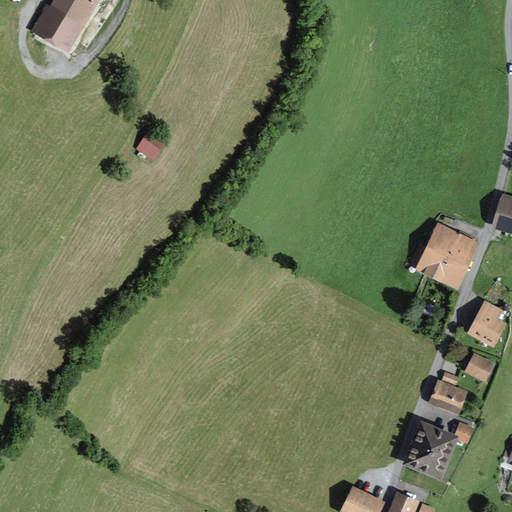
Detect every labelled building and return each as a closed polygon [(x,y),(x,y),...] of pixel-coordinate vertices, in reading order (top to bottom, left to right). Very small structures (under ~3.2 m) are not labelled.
[(55,0),(38,29),(66,46),(93,0),(55,0)] [(150,131),(140,147),(153,155),(163,140),(150,131)] [(501,231),(511,234),(511,197),(505,196),(496,224),(503,226),(501,231)] [(437,225),(425,249),(420,246),(413,260),(419,263),(417,267),(452,284),(474,239),(461,233),(457,240),(444,234),(447,229),(437,225)] [(492,342),(502,324),(495,320),(500,312),(487,304),(472,332),(492,342)] [(487,368),(489,364),(476,357),(469,370),(485,379),(490,369),(487,368)] [(457,377),(446,373),(443,379),(454,384),(457,377)] [(456,411),(464,392),(440,383),(432,402),(456,411)] [(440,475),(455,437),(422,424),(407,462),(440,475)] [(471,429),(461,425),(457,435),(467,439),(471,429)] [(346,511),(377,511),(381,504),(355,491),(344,511),(346,511)] [(411,511),(416,503),(397,495),(389,511),(411,511)]
